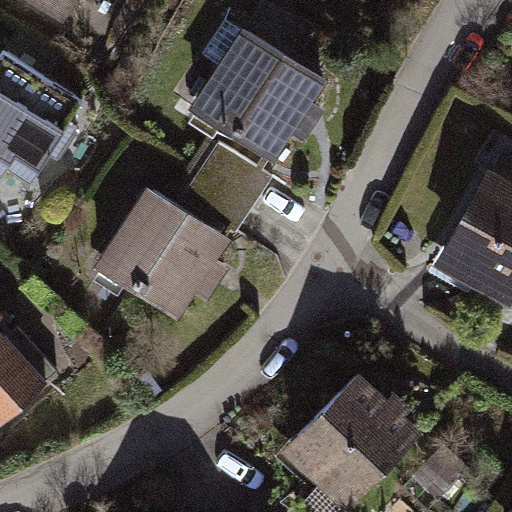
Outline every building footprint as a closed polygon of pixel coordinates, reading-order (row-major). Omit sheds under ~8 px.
[(0,0),(0,10),(44,39),(70,0),(0,0)] [(44,39),(0,10),(0,46),(4,49),(0,55),(0,155),(30,175),(49,147),(57,153),(75,126),(66,120),(80,99),(27,64),(44,39)] [(322,77),(246,27),(244,29),(226,17),(204,51),(222,63),(196,103),(271,152),(289,125),(298,130),(316,103),(307,98),(322,77)] [(220,138),(201,166),(254,201),(273,173),(220,138)] [(475,275),(511,296),(511,293),(511,169),(496,160),(444,249),(478,269),(475,275)] [(201,166),(183,194),(236,229),(254,201),(201,166)] [(226,235),(150,185),(100,261),(176,311),(195,283),(204,288),(221,262),(212,256),(226,235)] [(0,317),(0,406),(6,413),(57,368),(17,324),(11,330),(0,317)] [(347,499),(414,431),(358,375),(299,434),(295,438),(323,465),(318,471),(347,499)] [(295,438),(299,434),(294,431),(276,452),(304,479),(282,497),(300,511),(351,511),(355,508),(347,499),(318,471),(323,465),(295,438)] [(468,466),(446,444),(418,473),(439,495),(468,466)]
